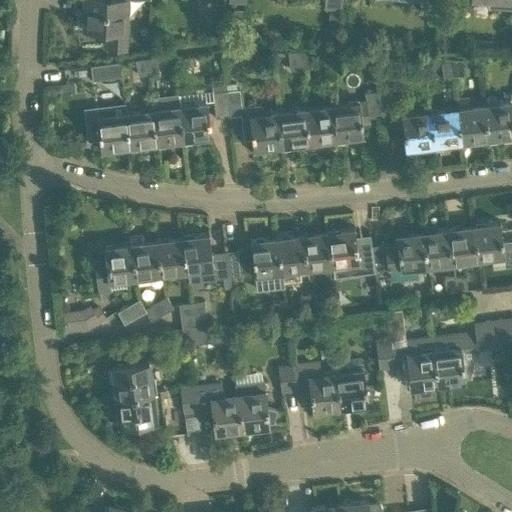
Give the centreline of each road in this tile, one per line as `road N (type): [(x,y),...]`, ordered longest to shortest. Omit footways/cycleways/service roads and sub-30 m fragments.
road 1 (residential): [(404,444),(179,482),(124,473),(85,447),(47,379),(29,162)]
road 2 (residential): [(29,162),(187,197),(299,199),(511,174)]
road 3 (residential): [(29,162),(30,0)]
road 4 (residential): [(511,506),(404,444)]
